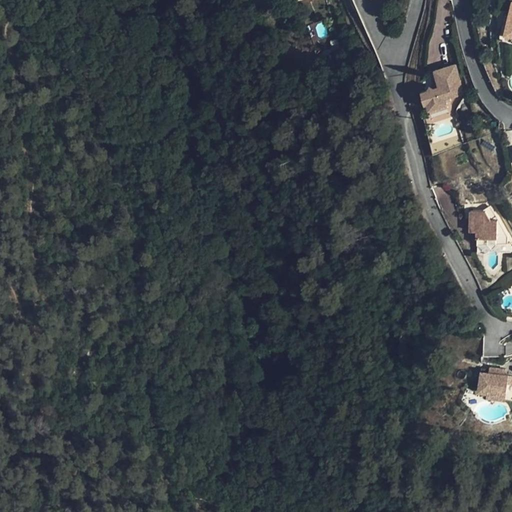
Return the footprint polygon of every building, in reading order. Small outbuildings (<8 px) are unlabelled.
[(449,91),(463,87),(459,74),(455,75),(452,65),(440,68),(449,91)] [(436,68),(440,81),(441,85),(435,86),(432,83),(430,87),(424,89),(427,102),(430,101),(432,108),(448,103),(447,101),(452,99),(451,96),(449,91),(440,68),(436,68)] [(464,92),(463,87),(449,91),(451,96),(464,92)] [(481,206),(484,206),(488,211),(491,212),(494,210),(489,202),(481,206)] [(484,206),(469,207),(471,228),(477,227),(477,240),(507,239),(507,230),(494,210),(491,212),(488,211),(484,206)] [(511,247),(511,239),(511,238),(507,239),(477,240),(478,249),(488,248),(488,246),(497,246),(497,248),(511,247)] [(502,365),(491,364),(490,370),(483,369),(480,388),(489,389),(488,394),(507,396),(509,381),(510,372),(507,372),(502,371),(502,365)]
